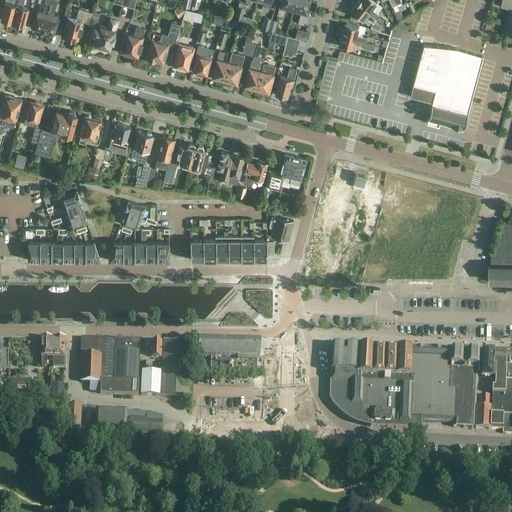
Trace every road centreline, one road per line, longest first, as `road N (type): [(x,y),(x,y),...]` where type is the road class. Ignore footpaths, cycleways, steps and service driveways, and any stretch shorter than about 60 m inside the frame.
road 1 (residential): [(330,414),(308,430),(258,429),(92,399),(72,380),(70,330)]
road 2 (residential): [(300,117),(0,38)]
road 3 (residential): [(291,274),(0,270)]
road 4 (residential): [(0,71),(245,135),(256,122)]
road 5 (tertiary): [(256,122),(0,53)]
road 6 (residential): [(70,330),(255,332),(299,311)]
road 7 (unclassified): [(330,414),(370,434),(511,441)]
road 8 (tertiary): [(500,186),(327,141)]
road 9 (unclassified): [(291,274),(327,141)]
road 10 (residential): [(300,117),(330,0)]
